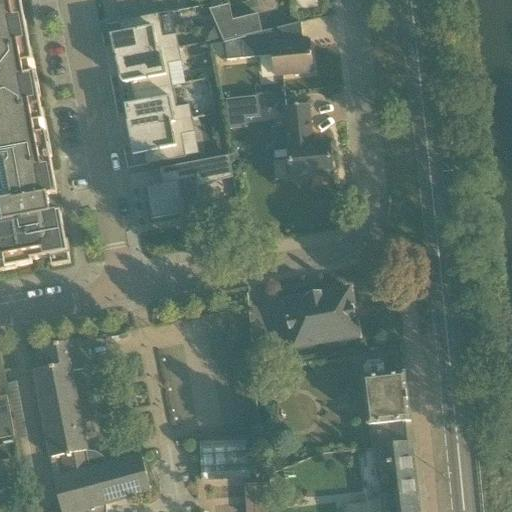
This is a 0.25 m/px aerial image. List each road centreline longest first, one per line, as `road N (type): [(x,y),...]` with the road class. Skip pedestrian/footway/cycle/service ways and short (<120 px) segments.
road 1 (primary): [(467,511),(408,0)]
road 2 (unclassified): [(303,254),(339,250),(362,236),(367,210),(344,0)]
road 3 (residential): [(127,288),(67,0)]
road 4 (residential): [(127,288),(303,254)]
road 5 (residential): [(0,316),(127,288)]
